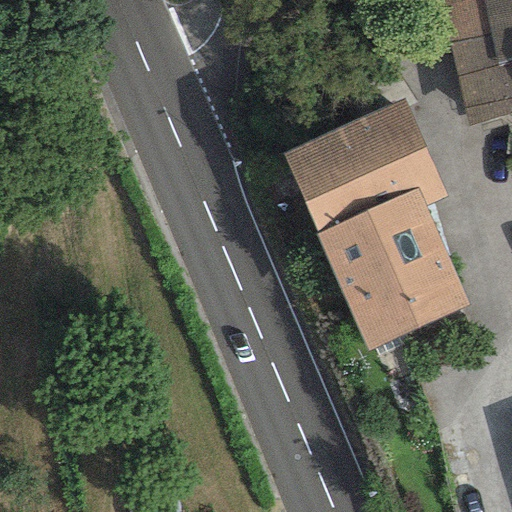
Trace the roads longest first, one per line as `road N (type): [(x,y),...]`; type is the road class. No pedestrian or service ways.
road 1 (primary): [(334,511),(154,102)]
road 2 (residential): [(154,102),(190,62),(220,0)]
